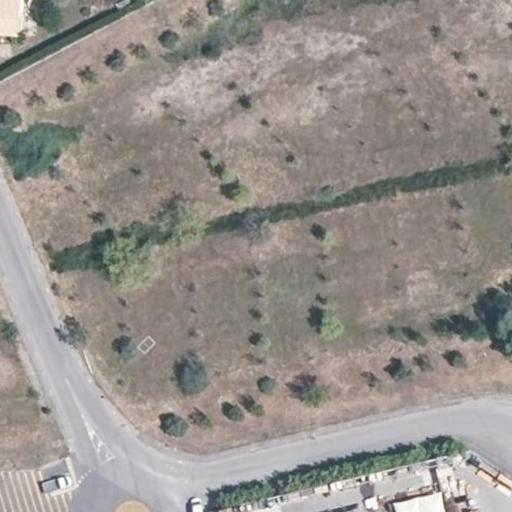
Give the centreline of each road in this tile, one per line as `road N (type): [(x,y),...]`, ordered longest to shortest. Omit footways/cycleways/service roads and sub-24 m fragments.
road 1 (unclassified): [(169,503),(221,476),(439,422),(511,425)]
road 2 (residential): [(0,226),(113,486)]
